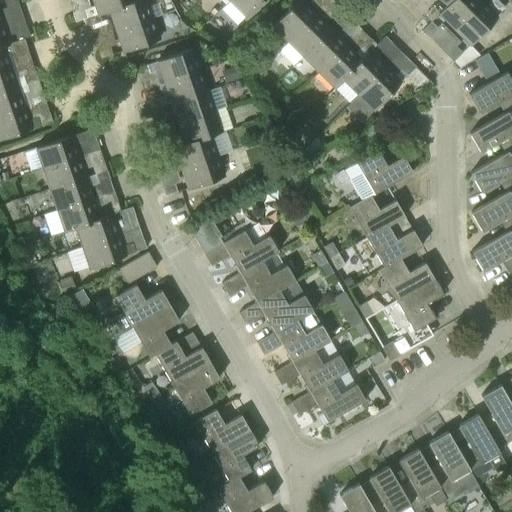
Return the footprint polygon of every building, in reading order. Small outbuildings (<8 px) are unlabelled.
[(17,0),(3,0),(6,8),(18,4),(17,0)] [(108,10),(133,2),(132,0),(92,0),(97,14),(97,15),(99,14),(109,11),(108,10)] [(108,10),(109,11),(115,29),(153,17),(147,0),(137,0),(133,2),(108,10)] [(231,0),(229,2),(244,17),(261,0),(231,0)] [(296,0),(271,26),(287,42),(314,15),(298,0),(296,0)] [(438,13),(438,14),(453,29),(480,3),(477,0),(452,0),(447,5),(446,5),(439,12),(438,13)] [(480,3),(453,29),(470,45),(496,19),(480,3)] [(430,22),(431,21),(438,14),(438,13),(439,12),(433,7),(424,16),(430,22)] [(330,17),(337,23),(346,14),(340,8),(330,17)] [(86,18),(87,17),(84,9),(72,13),(75,22),(86,18)] [(89,26),(101,22),(99,14),(97,15),(97,14),(87,17),(86,18),(89,26)] [(346,14),(337,23),(343,29),(352,20),(346,14)] [(287,42),(302,58),(329,31),(314,15),(287,42)] [(123,52),(161,39),(153,17),(115,29),(123,52)] [(428,37),(437,27),(431,21),(430,22),(422,30),(428,37)] [(17,41),(24,39),(30,37),(27,28),(15,33),(17,41)] [(302,58),(318,73),(345,46),(329,31),(302,58)] [(391,42),(385,36),(376,44),(377,45),(376,45),(382,51),(391,42)] [(370,38),(361,47),(366,53),(368,52),(368,53),(376,45),(377,45),(376,44),(370,38)] [(24,39),(17,41),(12,43),(15,51),(27,47),(24,39)] [(0,69),(9,67),(2,47),(2,46),(0,46),(0,69)] [(112,55),(110,46),(97,50),(100,59),(112,55)] [(333,89),(342,80),(341,79),(360,61),(359,60),(345,46),(318,73),(333,89)] [(452,61),(462,52),(455,46),(446,55),(452,61)] [(163,82),(201,69),(194,48),(156,61),(163,82)] [(341,79),(342,80),(357,95),(383,67),(368,53),(368,52),(366,53),(359,60),(360,61),(341,79)] [(480,69),(493,62),(487,52),(481,56),(475,60),(480,69)] [(406,76),(415,67),(409,60),(400,69),(406,76)] [(134,69),(137,77),(149,73),(146,65),(134,69)] [(237,65),(227,69),(231,81),(241,77),(237,65)] [(0,92),(16,87),(9,67),(0,69),(0,92)] [(357,95),(372,111),(400,84),(383,67),(357,95)] [(426,77),(415,67),(406,76),(416,86),(426,77)] [(170,103),(208,90),(201,69),(163,82),(170,103)] [(26,84),(38,80),(35,71),(23,76),(26,84)] [(508,111),(507,111),(508,113),(511,110),(511,81),(506,72),(468,94),(479,113),(502,100),(508,111)] [(245,87),(242,79),(234,82),(237,89),(245,87)] [(38,80),(26,84),(28,92),(41,88),(38,80)] [(0,115),(23,108),(16,87),(0,92),(0,115)] [(177,123),(215,111),(208,90),(170,103),(177,123)] [(148,110),(161,106),(158,98),(146,102),(148,110)] [(161,106),(148,110),(151,118),(163,114),(161,106)] [(0,115),(0,139),(30,129),(23,108),(0,115)] [(184,142),(184,143),(212,135),(212,136),(223,132),(215,111),(177,123),(184,142)] [(509,150),(508,151),(509,152),(511,150),(511,119),(508,113),(507,111),(486,123),(469,133),(480,153),(502,140),(509,150)] [(40,125),(52,121),(49,112),(37,116),(40,125)] [(291,130),(287,125),(281,129),(286,135),(291,130)] [(83,141),(95,137),(92,129),(80,133),(83,141)] [(350,150),(361,144),(355,132),(343,138),(350,150)] [(296,138),(291,133),(286,137),(290,143),(296,138)] [(41,169),(78,157),(70,135),(34,148),(41,169)] [(173,146),(173,147),(180,168),(218,155),(212,136),(212,135),(184,143),(184,142),(174,146),(173,146)] [(163,151),(173,147),(173,146),(174,146),(172,139),(159,143),(162,151),(163,151)] [(361,172),(350,178),(362,198),(372,191),(374,194),(412,172),(403,156),(390,163),(391,165),(387,167),(378,150),(360,160),(356,163),(361,172)] [(163,151),(162,151),(151,155),(154,163),(166,159),(163,151)] [(509,190),(508,190),(509,192),(511,189),(511,158),(509,152),(508,151),(470,173),(481,192),(498,182),(503,179),(509,190)] [(311,154),(303,158),(306,163),(314,159),(311,154)] [(187,189),(225,176),(218,155),(180,168),(187,189)] [(49,190),(85,178),(78,157),(41,169),(49,190)] [(91,166),(94,174),(107,170),(104,162),(91,166)] [(107,170),(94,174),(96,182),(109,178),(107,170)] [(56,211),(92,198),(85,178),(49,190),(56,211)] [(177,192),(174,183),(162,187),(165,196),(177,192)] [(312,200),(304,184),(294,190),(302,205),(312,200)] [(509,230),(510,231),(511,229),(511,196),(509,192),(508,190),(487,202),(470,212),(482,232),(504,218),(510,229),(509,230)] [(348,208),(366,238),(387,225),(388,226),(404,216),(395,200),(382,207),(383,209),(379,211),(370,195),(348,208)] [(99,219),(98,217),(92,198),(56,211),(63,231),(75,228),(74,227),(99,219)] [(121,211),(120,211),(118,203),(106,207),(108,214),(109,213),(110,215),(120,211),(121,211)] [(299,210),(306,222),(315,216),(308,204),(299,210)] [(135,215),(132,207),(120,211),(121,211),(120,211),(123,219),(135,215)] [(296,228),(306,222),(299,210),(289,215),(296,228)] [(74,227),(75,228),(81,248),(117,235),(110,215),(109,213),(108,214),(98,217),(99,219),(74,227)] [(39,217),(32,219),(34,225),(42,223),(39,217)] [(189,229),(196,241),(203,253),(221,243),(218,238),(220,237),(216,229),(209,217),(189,229)] [(221,242),(239,273),(276,252),(278,251),(268,235),(267,236),(258,221),(243,229),(239,232),(221,242)] [(366,238),(383,267),(400,258),(422,246),(412,230),(399,237),(400,239),(397,241),(388,226),(387,225),(366,238)] [(511,234),(510,231),(509,230),(488,242),(471,252),(482,271),(504,258),(511,270),(511,269),(511,234)] [(88,269),(105,263),(124,256),(124,255),(146,248),(143,239),(132,243),(131,243),(121,246),(117,235),(81,248),(88,269)] [(323,247),(329,259),(338,254),(332,242),(323,247)] [(317,267),(327,262),(320,250),(311,256),(317,267)] [(156,266),(147,251),(118,268),(127,283),(156,266)] [(239,273),(257,302),(295,281),(286,265),(285,266),(276,252),(239,273)] [(338,254),(329,259),(336,270),(345,265),(338,254)] [(383,267),(378,270),(395,300),(433,278),(424,263),(411,270),(412,272),(409,274),(400,258),(383,267)] [(327,262),(317,267),(324,278),(333,273),(327,262)] [(71,277),(59,280),(64,295),(75,291),(71,277)] [(395,300),(384,307),(400,335),(381,346),(389,360),(399,354),(430,337),(423,325),(435,318),(426,303),(442,293),(433,278),(395,300)] [(274,332),(313,310),(303,295),(295,281),(257,302),(257,303),(240,313),(246,324),(264,314),(274,332)] [(132,328),(169,305),(159,288),(143,298),(134,283),(113,296),(123,311),(104,323),(107,327),(106,328),(113,339),(132,328)] [(335,297),(339,303),(347,298),(344,292),(335,297)] [(357,307),(364,318),(373,313),(366,302),(357,307)] [(149,357),(154,354),(171,344),(161,329),(165,327),(166,328),(179,320),(169,305),(132,328),(149,357)] [(291,361),(292,362),(314,349),(314,350),(322,345),(330,340),(321,325),(313,310),(274,332),(275,333),(257,343),(263,354),(281,344),(291,361)] [(361,321),(353,327),(359,338),(368,333),(361,321)] [(104,344),(113,339),(106,328),(97,333),(104,344)] [(113,339),(104,344),(111,356),(120,350),(113,339)] [(175,341),(171,344),(154,354),(172,384),(210,362),(200,347),(188,354),(189,356),(186,358),(175,341)] [(309,392),(331,379),(347,370),(338,354),(322,363),(314,350),(314,349),(292,362),(309,392)] [(372,367),(384,360),(379,351),(367,357),(372,367)] [(273,369),(281,382),(297,373),(289,360),(273,369)] [(172,384),(190,414),(211,402),(201,386),(205,383),(206,385),(219,377),(210,362),(172,384)] [(339,393),(331,379),(309,392),(327,422),(365,400),(355,384),(339,393)] [(143,388),(150,399),(158,393),(151,382),(143,388)] [(483,424),(482,424),(497,449),(497,448),(511,439),(511,432),(510,429),(511,427),(511,406),(511,407),(511,406),(511,405),(499,384),(480,396),(493,418),(483,424)] [(158,393),(150,399),(157,410),(166,404),(158,393)] [(194,421),(211,451),(249,429),(240,414),(227,422),(228,424),(225,426),(215,409),(194,421)] [(460,453),(460,454),(469,469),(468,470),(473,479),(474,478),(492,467),(487,459),(499,452),(497,448),(497,449),(482,424),(483,424),(477,414),(457,425),(471,447),(460,453)] [(211,451),(229,482),(238,476),(250,469),(241,453),(244,451),(245,453),(258,445),(249,429),(211,451)] [(441,465),(430,471),(439,487),(438,487),(444,496),(473,479),(468,470),(469,469),(460,454),(460,453),(447,431),(428,442),(441,465)] [(187,465),(196,462),(191,449),(182,453),(187,465)] [(400,489),(409,504),(409,505),(412,511),(416,511),(433,502),(428,493),(439,487),(430,471),(428,467),(417,449),(398,460),(411,482),(401,488),(400,489)] [(196,462),(187,465),(191,478),(201,474),(196,462)] [(370,506),(373,511),(398,511),(409,505),(409,504),(400,489),(401,488),(388,466),(368,477),(381,500),(371,506),(370,506)] [(217,489),(230,511),(245,511),(272,497),(263,481),(250,488),(251,490),(248,492),(238,476),(229,482),(217,489)] [(339,495),(348,511),(373,511),(370,506),(371,506),(358,483),(339,495)]
